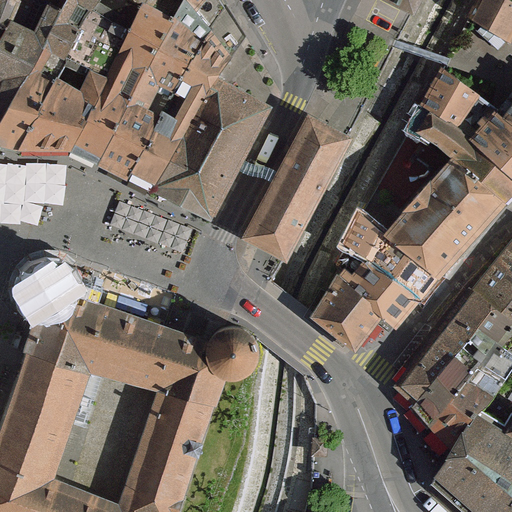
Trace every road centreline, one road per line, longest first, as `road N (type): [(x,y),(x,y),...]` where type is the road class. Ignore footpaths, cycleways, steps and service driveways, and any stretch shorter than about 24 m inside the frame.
road 1 (unclassified): [(302,70),(222,260),(229,282),(328,363),(354,397)]
road 2 (residential): [(354,397),(511,212)]
road 3 (unclassified): [(354,397),(397,511)]
